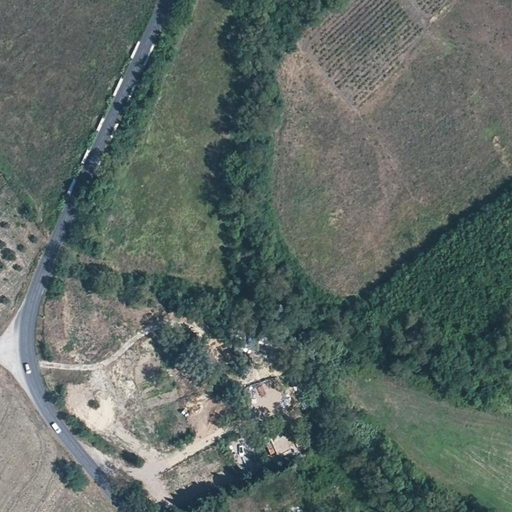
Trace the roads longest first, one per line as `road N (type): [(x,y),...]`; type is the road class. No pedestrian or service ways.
road 1 (tertiary): [(26,356),(38,283),(166,0)]
road 2 (tertiary): [(128,511),(54,421),(26,356)]
road 3 (track): [(26,356),(102,366),(148,329),(185,319)]
